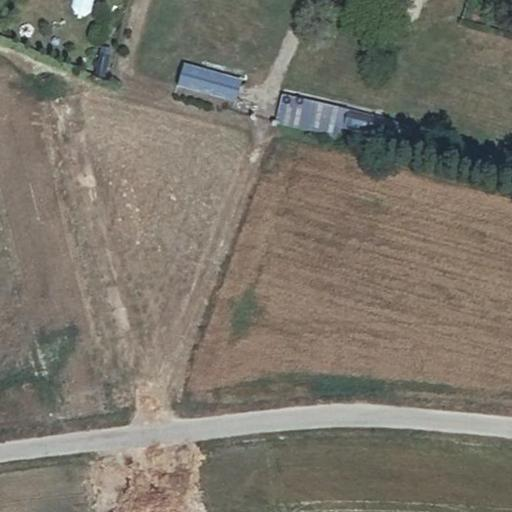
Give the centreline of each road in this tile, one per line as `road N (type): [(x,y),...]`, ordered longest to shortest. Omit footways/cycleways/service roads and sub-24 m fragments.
road 1 (unclassified): [(511,430),(323,418),(0,456)]
road 2 (track): [(147,437),(262,132),(294,0)]
